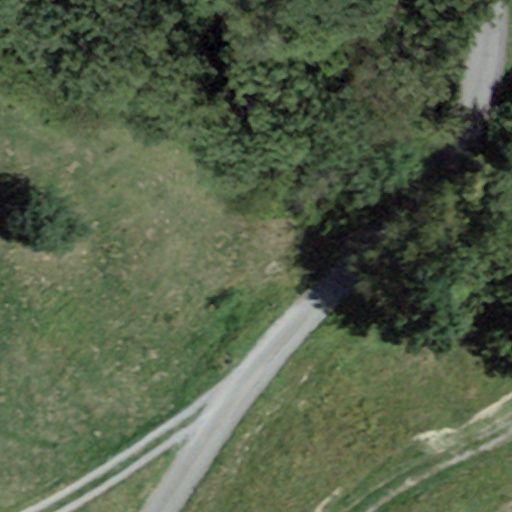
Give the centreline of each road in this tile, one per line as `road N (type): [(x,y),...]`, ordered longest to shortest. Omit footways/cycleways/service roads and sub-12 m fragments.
road 1 (track): [(156,511),(262,370),(432,175),(482,76),(489,0)]
road 2 (track): [(58,511),(210,408),(228,416)]
road 3 (track): [(511,431),(369,511)]
